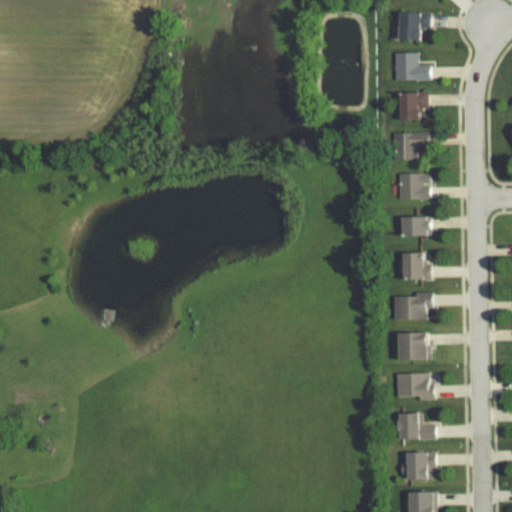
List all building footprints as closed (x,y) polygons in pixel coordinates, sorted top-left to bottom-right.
[(424,38),(402,37),(404,10),(435,12),(434,28),(425,27),(424,38)] [(434,78),(433,62),(421,62),(421,50),(398,50),(398,79),(434,78)] [(403,119),(402,91),(430,89),(431,105),(425,106),(426,118),(403,119)] [(397,159),(396,131),(432,129),(432,146),(419,146),(420,158),(397,159)] [(401,197),(401,171),(434,171),(434,197),(401,197)] [(433,234),(433,229),(435,229),(435,218),(432,218),(432,214),(405,215),(406,235),(433,234)] [(436,278),(435,261),(429,261),(428,249),(407,249),(408,279),(436,278)] [(431,318),(431,307),(437,307),(437,292),(397,292),(397,318),(431,318)] [(433,357),(432,329),(402,331),(403,359),(433,357)] [(437,398),(437,381),(434,381),(433,372),(399,373),(400,395),(422,394),(422,398),(437,398)] [(439,437),(439,421),(427,421),(427,411),(404,411),(405,438),(439,437)] [(411,479),(411,473),(404,473),(404,463),(410,463),(410,451),(438,450),(438,464),(435,465),(435,478),(411,479)] [(413,511),(438,511),(438,488),(413,489),(413,511)]
